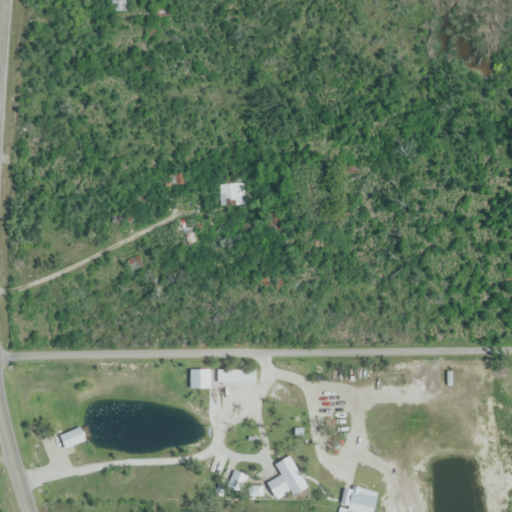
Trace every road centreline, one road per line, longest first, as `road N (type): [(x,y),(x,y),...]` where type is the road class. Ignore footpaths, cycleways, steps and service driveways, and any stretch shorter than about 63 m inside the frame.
road 1 (tertiary): [(8,0),(2,392),(33,511)]
road 2 (residential): [(0,352),(511,349)]
